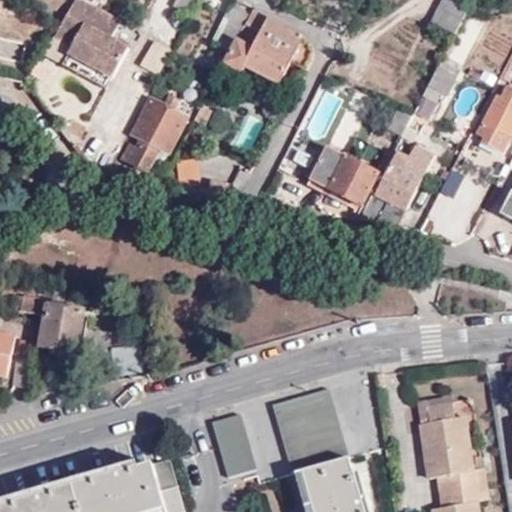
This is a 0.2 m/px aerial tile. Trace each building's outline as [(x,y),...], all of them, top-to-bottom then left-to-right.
[(3,0),(0,0),(0,9),(25,20),(29,11),(5,0),(3,0)] [(29,11),(34,13),(39,5),(26,0),(4,0),(5,0),(29,11)] [(76,0),(63,25),(55,38),(73,48),(69,55),(114,79),(130,50),(112,39),(122,22),(96,7),(83,0),(76,0)] [(191,17),(200,0),(177,0),(174,7),(191,17)] [(457,35),(468,11),(446,0),(443,0),(432,22),(457,35)] [(238,39),(250,15),(231,5),(212,42),(230,53),(238,39)] [(254,48),(238,39),(230,53),(225,64),(243,74),(247,68),(261,76),(273,83),(280,86),(291,64),(308,72),(313,60),(313,52),(312,45),(307,40),(269,19),(269,18),(254,11),(247,26),(257,31),(261,34),(257,42),(254,48)] [(253,40),(257,42),(261,34),(257,31),(253,40)] [(219,74),(225,62),(205,52),(199,63),(219,74)] [(114,79),(69,55),(64,66),(108,90),(114,79)] [(456,79),(438,69),(436,73),(432,81),(430,86),(448,96),(456,79)] [(175,93),(182,82),(168,74),(162,86),(175,93)] [(273,83),(261,76),(259,80),(272,86),(273,83)] [(511,89),(508,87),(503,99),(497,96),(478,134),(485,139),(483,143),(503,153),(511,136),(511,89)] [(171,96),(164,107),(175,113),(182,101),(171,96)] [(175,113),(164,107),(153,100),(134,136),(142,140),(137,150),(131,147),(124,160),(148,173),(157,159),(154,158),(159,149),(169,154),(188,119),(175,113)] [(203,106),(195,122),(198,124),(199,123),(206,126),(214,112),(203,106)] [(403,136),(412,119),(398,111),(388,130),(395,133),(403,136)] [(250,150),(262,120),(244,113),(232,144),(250,150)] [(390,145),(397,148),(403,136),(395,133),(390,145)] [(327,147),(311,181),(350,202),(362,208),(379,174),(327,147)] [(410,159),(429,169),(435,157),(416,147),(410,159)] [(427,174),(429,169),(410,159),(397,153),(377,194),(374,193),(360,218),(379,223),(383,227),(398,231),(408,212),(427,174)] [(117,166),(113,181),(138,187),(141,174),(117,166)] [(448,170),(424,232),(458,245),(482,183),(448,170)] [(431,176),(427,174),(408,212),(419,217),(434,186),(428,183),(431,176)] [(228,206),(231,187),(203,179),(198,199),(228,206)] [(350,202),(311,181),(308,186),(348,207),(350,202)] [(47,306),(53,307),(54,301),(25,297),(22,312),(46,317),(47,306)] [(85,312),(53,307),(47,306),(46,317),(41,347),(78,353),(85,312)] [(0,333),(0,377),(7,379),(17,337),(0,333)] [(31,357),(34,343),(21,340),(18,354),(31,357)] [(140,343),(109,350),(116,378),(146,371),(140,343)] [(14,386),(29,388),(33,359),(17,357),(14,386)] [(294,474),(296,473),(303,471),(350,458),(330,389),(275,405),(294,474)] [(430,423),(456,419),(452,397),(419,402),(422,424),(430,423)] [(229,478),(258,470),(243,415),(213,423),(229,478)] [(439,476),(482,470),(480,457),(471,458),(465,418),(456,419),(430,423),(422,424),(430,478),(439,476)] [(354,474),(350,458),(303,471),(314,511),(370,511),(359,472),(354,474)] [(162,492),(178,487),(170,460),(154,464),(162,492)] [(167,511),(162,492),(154,464),(139,469),(137,463),(73,481),(81,511),(167,511)] [(485,486),(482,470),(439,476),(442,492),(485,486)] [(314,511),(303,471),(296,473),(307,511),(314,511)] [(81,511),(73,481),(0,502),(0,511),(81,511)] [(488,501),(485,486),(442,492),(444,508),(477,503),(488,501)] [(185,511),(178,487),(162,492),(167,511),(185,511)] [(478,511),(477,503),(444,508),(433,509),(433,511),(478,511)]
